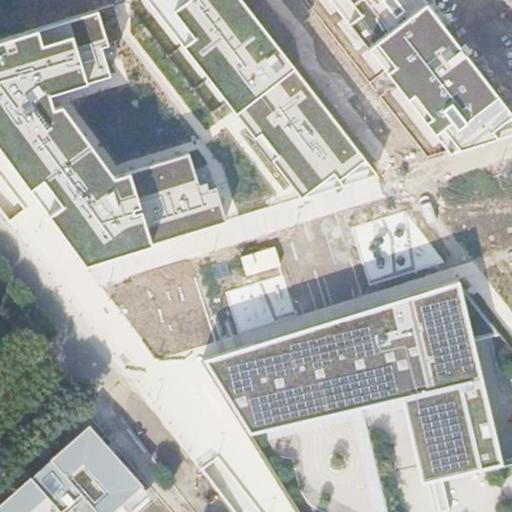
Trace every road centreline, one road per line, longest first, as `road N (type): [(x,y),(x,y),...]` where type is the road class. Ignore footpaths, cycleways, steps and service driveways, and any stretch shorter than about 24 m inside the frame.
road 1 (residential): [(82,342),(211,511)]
road 2 (residential): [(0,235),(82,342)]
